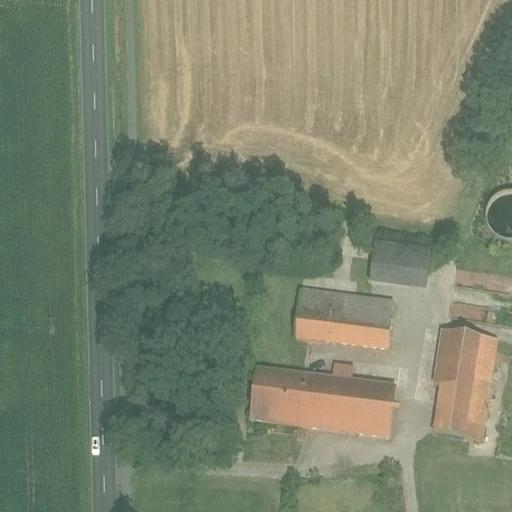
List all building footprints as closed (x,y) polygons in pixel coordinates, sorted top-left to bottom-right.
[(485,221),(488,228),(493,234),(499,239),(507,241),(511,240),(511,190),(506,191),(497,194),(491,199),(487,205),(485,213),(485,221)] [(432,248),(373,241),(368,284),(427,291),(432,248)] [(395,302),(299,289),(293,340),(388,353),(395,302)] [(499,340),(441,331),(432,386),(439,387),(432,435),(483,443),(499,340)] [(332,377),(255,368),(248,423),(389,440),(396,385),(352,380),(353,367),(334,364),(332,377)]
